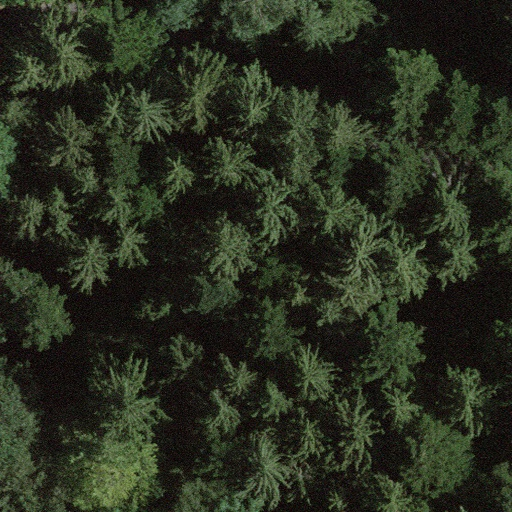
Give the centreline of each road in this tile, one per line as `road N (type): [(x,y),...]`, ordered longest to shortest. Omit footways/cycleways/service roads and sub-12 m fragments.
road 1 (track): [(0,31),(104,18),(162,22),(211,38),(412,158),(511,190)]
road 2 (track): [(0,393),(45,433),(77,511)]
